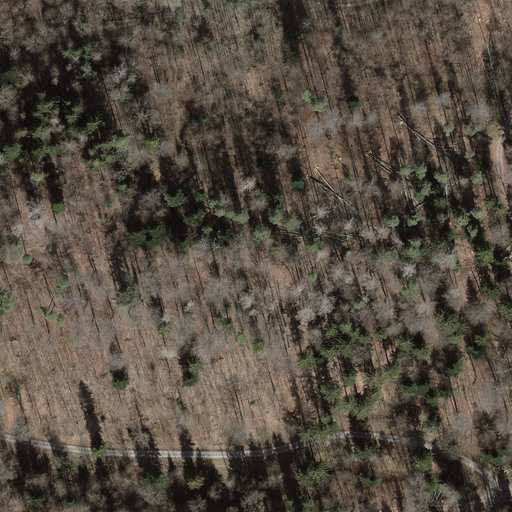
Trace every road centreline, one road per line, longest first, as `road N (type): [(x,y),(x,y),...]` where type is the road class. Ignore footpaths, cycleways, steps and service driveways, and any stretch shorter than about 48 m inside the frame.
road 1 (track): [(508,500),(471,463),(395,438),(340,434),(275,451),(179,454),(0,437)]
road 2 (track): [(511,499),(386,511)]
